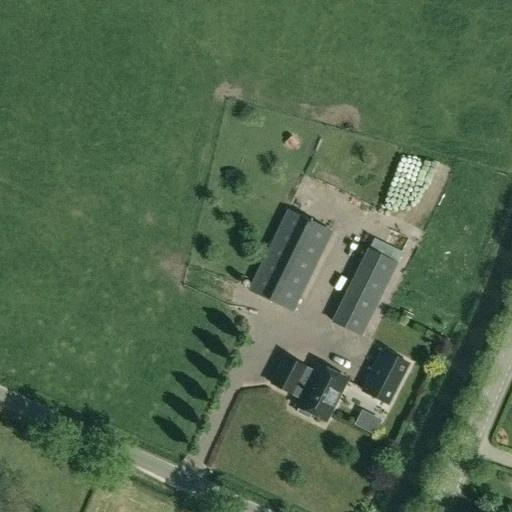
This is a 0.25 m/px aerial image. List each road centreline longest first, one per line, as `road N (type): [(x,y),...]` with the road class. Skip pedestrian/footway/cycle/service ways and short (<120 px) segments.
road 1 (unclassified): [(253,511),(0,395)]
road 2 (unknown): [(183,479),(267,317)]
road 3 (tertiary): [(435,511),(511,350)]
